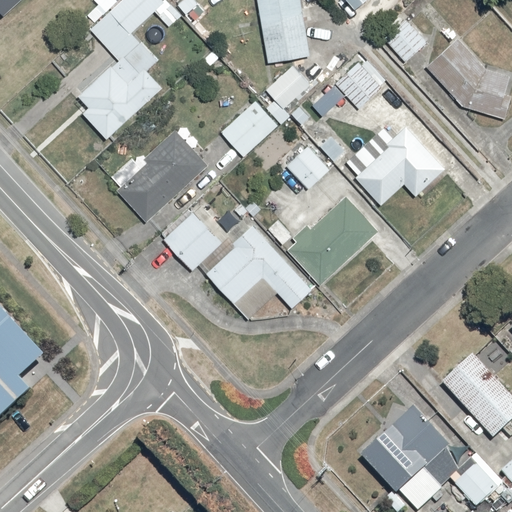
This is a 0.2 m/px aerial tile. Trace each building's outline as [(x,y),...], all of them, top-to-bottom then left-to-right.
[(23,0),(0,0),(0,5),(9,14),(23,0)] [(183,15),(168,0),(120,0),(93,28),(121,58),(81,94),(93,106),(87,112),(110,138),(165,87),(149,69),(160,59),(134,31),(157,10),(171,25),(183,15)] [(199,0),(182,0),(179,3),(196,20),(208,9),(199,0)] [(312,54),(302,0),(260,0),(271,61),(312,54)] [(352,0),(360,9),(370,0),(352,0)] [(429,41),(402,12),(382,31),(409,60),(429,41)] [(505,117),(506,113),(511,114),(511,111),(511,94),(510,94),(511,80),(511,74),(496,68),(493,71),(461,38),(430,67),(466,106),(505,117)] [(386,83),(358,55),(311,103),(325,117),(348,94),(362,107),(386,83)] [(290,114),(285,107),(312,85),(296,65),(268,88),(276,99),(270,104),(283,120),(290,114)] [(280,124),(258,99),(223,130),(245,155),(280,124)] [(398,113),(389,121),(345,161),(383,204),(407,182),(419,195),(449,169),(398,113)] [(348,145),(341,137),(329,123),(314,136),(336,161),(351,148),(348,145)] [(210,163),(176,129),(149,154),(152,158),(120,189),(150,220),(210,163)] [(332,168),(310,143),(287,163),(310,188),(332,168)] [(310,224),(301,232),(274,202),(257,217),(320,287),(323,284),(382,231),(349,194),(313,227),(310,224)] [(202,263),(251,317),(286,317),(305,299),(316,289),(249,214),(232,230),(206,201),(166,237),(195,269),(202,263)] [(0,418),(40,381),(0,337),(0,418)] [(511,422),(511,392),(476,353),(445,380),(495,437),(511,422)] [(397,487),(386,497),(400,511),(411,501),(419,509),(440,487),(464,511),(484,511),(502,494),(468,460),(416,407),(366,456),(397,487)] [(511,456),(501,466),(511,479),(511,456)]
